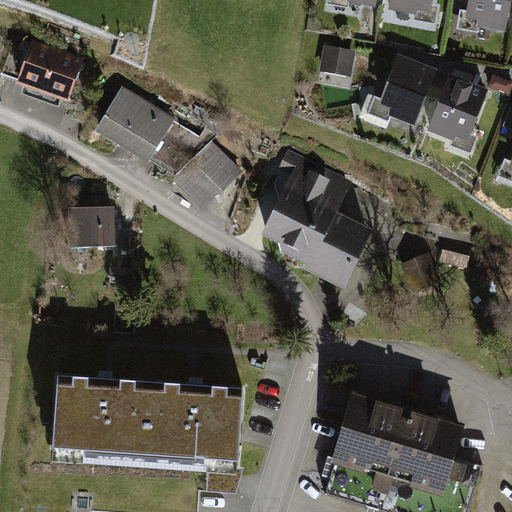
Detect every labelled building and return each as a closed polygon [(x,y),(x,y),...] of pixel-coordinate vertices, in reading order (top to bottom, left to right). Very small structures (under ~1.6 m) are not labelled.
[(376,0),(331,0),(331,3),(374,12),(376,0)] [(432,0),(390,0),(389,12),(429,18),(432,0)] [(510,0),(468,0),(463,27),(504,35),(510,0)] [(81,64),(30,44),(13,89),(64,108),(81,64)] [(356,54),(324,48),(319,75),(351,81),(356,54)] [(408,130),(433,74),(395,57),(369,113),(408,130)] [(463,149),(487,95),(446,77),(423,131),(463,149)] [(172,122),(121,90),(92,135),(144,167),(147,162),(173,179),(170,183),(203,213),(246,174),(215,143),(205,152),(169,127),(172,122)] [(511,180),(511,150),(502,176),(511,180)] [(349,184),(286,154),(276,173),(287,178),(258,238),(278,248),(274,254),(301,267),(299,273),(341,293),(371,232),(335,214),(349,184)] [(114,210),(67,213),(70,255),(117,252),(114,210)] [(485,250),(446,242),(440,268),(479,276),(485,250)] [(442,287),(430,257),(400,268),(412,299),(442,287)] [(143,470),(149,385),(109,382),(50,378),(44,463),(143,470)] [(241,499),(248,392),(194,388),(149,385),(143,470),(208,475),(206,497),(241,499)] [(463,427),(354,394),(334,459),(443,492),(448,478),(461,482),(466,463),(454,459),(463,427)]
